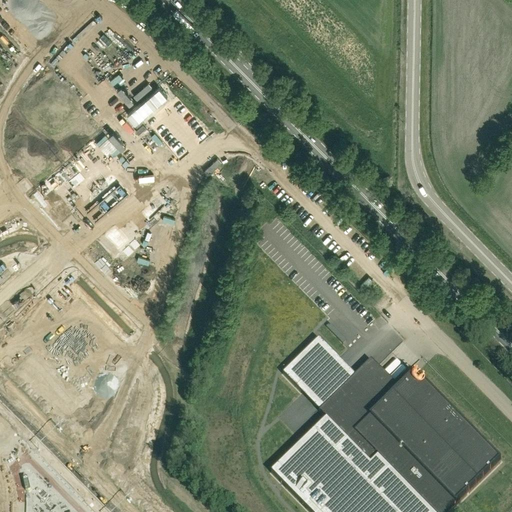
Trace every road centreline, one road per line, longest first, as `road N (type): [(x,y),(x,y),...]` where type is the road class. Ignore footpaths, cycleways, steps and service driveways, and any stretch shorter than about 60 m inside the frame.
road 1 (primary): [(511,346),(169,0)]
road 2 (tertiary): [(511,282),(416,176),(414,0)]
road 3 (unknown): [(425,324),(406,321),(372,333),(295,394),(307,429)]
road 4 (unclassified): [(511,412),(404,303)]
